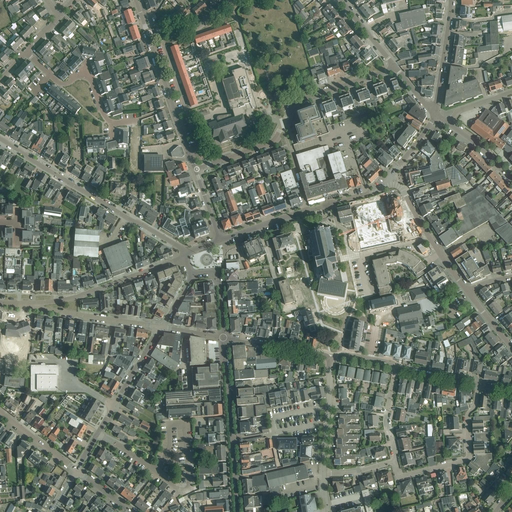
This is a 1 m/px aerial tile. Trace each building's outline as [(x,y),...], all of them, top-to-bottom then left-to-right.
[(24,9),(21,11),(23,13),(33,6),(34,8),(40,4),(37,0),(36,0),(24,9)] [(25,3),(22,6),(24,9),(36,0),(28,0),(29,1),(26,4),(25,3)] [(101,12),(102,11),(104,9),(93,0),(86,0),(86,1),(93,8),(94,7),(96,9),(97,8),(101,12)] [(155,3),(154,0),(144,0),(145,2),(148,10),(153,8),(152,4),(155,3)] [(202,2),(197,6),(202,12),(207,8),(206,7),(208,5),(205,2),(203,4),(202,2)] [(360,9),(364,14),(370,9),(368,7),(370,5),(368,3),(366,5),(365,5),(360,9)] [(326,17),(329,14),(335,10),(330,4),(325,9),(323,11),(326,17)] [(436,19),(437,19),(442,19),(443,13),(444,14),(444,8),(445,5),(435,4),(435,5),(435,9),(433,8),(433,13),(436,13),(436,19)] [(197,6),(196,7),(192,10),(197,16),(202,12),(197,6)] [(17,13),(13,7),(8,10),(13,16),(17,13)] [(183,8),(178,12),(183,17),(188,13),(192,10),(189,7),(185,10),(183,8)] [(40,15),(41,18),(47,13),(43,8),(39,11),(35,13),(37,16),(40,15)] [(370,9),(364,14),(368,19),(376,13),(372,8),(370,9)] [(463,16),(462,19),(472,19),(472,15),(471,15),(471,8),(461,8),(461,12),(460,12),(460,16),(463,16)] [(398,33),(423,25),(427,24),(425,14),(423,9),(416,10),(411,12),(399,14),(401,23),(395,24),(398,33)] [(121,15),(123,20),(133,17),(131,10),(124,13),(124,14),(121,15)] [(339,15),(335,10),(329,14),(332,18),(329,20),(330,22),(325,27),(326,29),(328,28),(332,25),(337,21),(335,18),(339,15)] [(299,14),(304,21),(309,17),(303,11),(299,14)] [(73,17),(77,21),(81,24),(85,20),(81,16),(78,12),(73,17)] [(175,14),(171,18),(174,21),(176,19),(178,22),(183,17),(178,12),(175,14)] [(498,21),(499,32),(511,30),(511,15),(498,17),(498,21)] [(123,20),(125,25),(127,24),(128,25),(130,24),(135,23),(133,17),(123,20)] [(303,22),(305,25),(312,19),(310,17),(303,22)] [(380,28),(377,31),(378,31),(382,36),(384,34),(385,35),(385,34),(388,32),(386,29),(389,27),(393,24),(394,23),(391,19),(390,21),(384,25),(380,28)] [(337,24),(342,30),(347,25),(343,20),(337,24)] [(70,21),(64,26),(72,33),(77,28),(73,25),(70,21)] [(456,21),(455,30),(462,30),(463,27),(464,27),(467,25),(467,22),(456,21)] [(487,46),(488,46),(491,45),(494,45),(497,45),(499,44),(499,32),(498,21),(490,22),(491,34),(486,35),(486,39),(487,46)] [(442,32),(443,27),(439,26),(440,22),(432,23),(427,24),(423,25),(424,27),(433,28),(433,31),(442,32)] [(26,28),(24,30),(30,35),(34,30),(27,23),(24,26),(26,28)] [(229,25),(223,28),(226,34),(232,32),(229,25)] [(342,30),(340,31),(344,36),(346,35),(352,31),(347,25),(342,30)] [(60,31),(63,35),(67,38),(72,33),(64,26),(60,31)] [(126,31),(126,32),(127,32),(128,36),(131,35),(138,33),(136,26),(126,30),(127,30),(126,31)] [(90,43),(92,41),(94,43),(93,45),(100,47),(100,46),(93,40),(81,28),(78,31),(90,43)] [(218,30),(220,36),(226,34),(223,28),(218,30)] [(20,35),(22,36),(25,40),(30,35),(24,30),(20,35)] [(218,30),(212,32),(214,38),(220,36),(218,30)] [(442,32),(433,31),(422,33),(423,36),(432,37),(432,39),(438,39),(438,36),(441,37),(441,36),(442,32)] [(212,32),(206,34),(208,40),(214,38),(212,32)] [(138,33),(131,35),(133,41),(140,39),(138,33)] [(206,34),(200,36),(203,44),(206,43),(205,41),(208,40),(206,34)] [(57,45),(60,48),(62,46),(64,48),(67,45),(69,47),(70,45),(63,38),(61,41),(57,37),(58,37),(56,35),(54,37),(54,38),(52,40),(57,45)] [(196,44),(199,43),(200,46),(203,45),(203,44),(200,36),(194,38),(196,44)] [(352,36),(349,39),(354,45),(360,41),(356,36),(353,38),(352,36)] [(454,47),(454,48),(464,49),(465,49),(466,43),(467,37),(460,36),(460,37),(456,36),(454,46),(462,48),(462,49),(454,47)] [(18,37),(13,41),(19,47),(23,42),(18,37)] [(66,41),(72,46),(74,48),(77,46),(69,38),(66,41)] [(391,47),(393,49),(392,49),(395,53),(402,48),(394,38),(388,44),(390,47),(391,47)] [(121,40),(115,43),(117,49),(123,46),(121,40)] [(9,46),(11,48),(14,51),(19,47),(13,41),(9,46)] [(47,41),(42,46),(51,54),(53,52),(49,48),(52,45),(50,44),(47,41)] [(354,45),(351,48),(353,50),(354,50),(356,48),(360,52),(365,48),(363,47),(364,46),(360,41),(354,45)] [(136,50),(138,55),(140,54),(145,52),(142,43),(137,45),(132,47),(131,44),(127,45),(127,46),(124,47),(122,47),(124,54),(136,50)] [(321,48),(319,48),(320,52),(321,53),(325,51),(326,55),(326,57),(328,56),(324,45),(320,47),(321,48)] [(39,48),(37,51),(41,55),(39,56),(39,57),(38,55),(38,56),(42,60),(44,57),(43,56),(46,54),(47,55),(49,57),(49,56),(51,54),(42,46),(39,48)] [(171,48),(173,54),(179,52),(177,46),(171,48)] [(76,47),(74,49),(80,55),(81,54),(88,55),(90,48),(83,47),(83,48),(76,47)] [(418,57),(419,60),(408,61),(408,65),(435,60),(435,59),(438,60),(440,48),(431,47),(431,49),(432,49),(431,55),(418,57)] [(7,48),(2,53),(8,58),(12,53),(8,50),(7,48)] [(95,59),(104,56),(103,53),(96,51),(96,50),(90,48),(88,55),(95,57),(95,59)] [(366,50),(365,48),(360,52),(356,56),(358,58),(362,54),(363,56),(361,57),(364,61),(366,59),(371,55),(367,50),(366,50)] [(74,49),(71,52),(76,57),(72,62),(77,66),(82,62),(79,59),(81,56),(80,55),(74,49)] [(397,55),(401,60),(415,56),(413,51),(399,54),(397,55)] [(342,65),(343,67),(345,72),(351,69),(350,69),(348,62),(344,54),(346,59),(342,60),(341,55),(340,55),(340,53),(336,54),(337,56),(339,61),(340,64),(342,63),(343,64),(342,65)] [(93,70),(100,68),(98,62),(105,60),(104,56),(95,59),(94,59),(95,63),(91,64),(93,70)] [(329,56),(325,57),(328,65),(329,69),(327,70),(327,72),(329,77),(335,75),(329,58),(329,56)] [(337,56),(329,58),(335,75),(341,73),(339,68),(339,66),(338,64),(340,64),(339,61),(337,56)] [(149,62),(147,57),(136,62),(135,59),(127,62),(128,65),(132,64),(136,63),(137,66),(141,65),(149,62)] [(350,60),(348,62),(350,69),(351,69),(350,67),(352,66),(353,66),(354,66),(355,68),(361,63),(357,58),(352,62),(350,60)] [(63,60),(60,63),(67,71),(70,68),(73,71),(77,66),(72,62),(68,66),(63,60)] [(23,65),(29,71),(33,67),(27,61),(26,62),(25,62),(23,65)] [(129,72),(130,76),(140,73),(139,71),(145,68),(150,67),(149,62),(141,65),(137,66),(138,69),(129,72)] [(177,66),(179,72),(185,69),(184,67),(187,65),(186,62),(177,66)] [(425,64),(424,69),(428,69),(429,68),(432,68),(432,70),(433,70),(433,71),(434,71),(436,72),(436,71),(438,62),(433,62),(428,62),(427,64),(425,64)] [(63,81),(68,76),(65,73),(67,71),(60,63),(57,67),(62,72),(58,76),(63,81)] [(23,65),(19,69),(25,76),(29,72),(29,71),(23,65)] [(317,73),(317,75),(319,80),(326,78),(325,73),(323,67),(320,68),(321,72),(317,73)] [(448,91),(446,106),(449,105),(448,104),(452,103),(453,104),(461,101),(461,100),(465,99),(465,100),(474,97),(473,96),(477,95),(478,96),(482,95),(479,85),(478,80),(462,85),(461,81),(462,81),(463,76),(467,77),(468,70),(453,67),(452,71),(451,70),(449,81),(451,81),(450,89),(449,91),(448,91)] [(101,73),(100,68),(93,70),(95,76),(99,75),(100,78),(110,75),(109,71),(101,73)] [(216,123),(216,122),(209,125),(210,128),(209,128),(213,138),(219,136),(221,143),(242,136),(240,128),(246,126),(242,117),(246,115),(246,116),(246,117),(247,118),(248,118),(249,118),(253,118),(253,111),(257,110),(244,68),(228,73),(229,76),(225,78),(225,80),(221,81),(230,110),(232,110),(233,114),(219,116),(218,116),(217,117),(217,118),(216,118),(216,119),(217,120),(219,123),(216,123)] [(25,76),(19,69),(15,74),(18,77),(16,79),(17,80),(21,84),(27,77),(25,76)] [(139,77),(140,81),(153,76),(152,71),(142,75),(140,75),(140,73),(130,76),(133,83),(137,82),(136,78),(139,77)] [(181,77),(183,83),(189,81),(188,78),(191,77),(190,74),(181,77)] [(99,89),(106,87),(104,81),(111,79),(110,75),(100,78),(101,82),(97,83),(99,89)] [(153,76),(140,81),(142,85),(155,81),(153,76)] [(16,88),(19,91),(21,89),(23,91),(25,88),(21,84),(17,80),(15,83),(10,78),(8,81),(7,80),(5,83),(6,83),(5,84),(10,89),(13,86),(16,88)] [(390,88),(392,94),(395,93),(394,91),(399,89),(399,90),(400,90),(400,89),(403,92),(405,90),(406,90),(400,84),(398,85),(397,81),(397,82),(396,78),(390,80),(392,87),(390,88)] [(500,79),(494,81),(497,90),(503,88),(501,83),(501,81),(500,81),(500,79)] [(429,89),(430,89),(434,89),(435,81),(422,81),(418,82),(418,86),(429,86),(429,89)] [(489,85),(489,87),(491,92),(497,90),(494,81),(495,83),(489,85)] [(379,84),(383,95),(388,93),(389,95),(392,94),(390,88),(387,89),(386,85),(385,86),(383,83),(379,84)] [(383,95),(379,84),(373,86),(375,93),(373,94),(375,100),(375,102),(377,101),(376,100),(378,99),(377,97),(383,95)] [(47,92),(51,95),(56,88),(52,85),(47,92)] [(9,94),(16,100),(13,103),(14,104),(20,98),(18,96),(9,89),(7,92),(2,87),(0,89),(0,94),(6,100),(8,98),(7,97),(9,94)] [(108,92),(106,87),(99,89),(101,95),(105,94),(106,97),(116,94),(115,90),(108,92)] [(148,92),(147,93),(148,96),(159,92),(157,87),(152,89),(148,90),(147,90),(148,92)] [(51,95),(55,99),(60,92),(56,88),(51,95)] [(367,92),(366,89),(362,90),(366,101),(367,104),(375,102),(375,100),(373,94),(370,95),(369,91),(368,91),(368,92),(367,92)] [(425,94),(424,97),(431,99),(433,98),(433,91),(434,89),(430,89),(430,90),(422,89),(421,94),(425,94)] [(366,101),(362,90),(356,92),(358,99),(356,99),(358,106),(359,108),(360,107),(359,105),(361,105),(360,103),(366,101)] [(55,99),(59,102),(64,95),(60,92),(55,99)] [(141,98),(143,103),(155,98),(160,96),(159,92),(148,96),(141,98)] [(105,108),(112,106),(110,100),(118,98),(116,94),(106,97),(108,101),(103,102),(105,108)] [(126,94),(118,97),(120,103),(128,101),(126,94)] [(345,96),(349,107),(354,105),(354,107),(358,106),(356,99),(353,100),(352,97),(351,97),(351,98),(350,98),(349,94),(345,96)] [(59,102),(57,104),(61,107),(63,105),(69,98),(64,95),(59,102)] [(349,107),(345,96),(339,98),(341,104),(339,105),(341,112),(344,111),(343,109),(349,107)] [(410,105),(403,107),(404,111),(410,109),(413,107),(416,104),(410,96),(405,99),(410,105)] [(63,105),(67,109),(73,101),(69,98),(63,105)] [(198,98),(189,101),(191,107),(197,105),(196,102),(199,101),(198,98)] [(154,100),(149,101),(148,102),(150,108),(155,106),(156,110),(159,109),(164,107),(162,100),(155,103),(154,100)] [(333,104),(332,100),(328,102),(332,113),(333,116),(341,113),(341,112),(339,105),(336,106),(335,103),(334,103),(334,104),(333,104)] [(67,109),(71,112),(77,105),(73,101),(67,109)] [(326,115),(332,113),(328,102),(322,104),(324,110),(321,111),(324,118),(327,117),(326,115)] [(491,111),(495,114),(499,117),(500,115),(506,113),(505,109),(503,104),(496,106),(497,109),(495,109),(494,108),(491,111)] [(77,105),(71,112),(75,115),(81,108),(77,105)] [(426,114),(418,105),(413,109),(409,114),(419,120),(423,123),(426,118),(425,117),(425,116),(426,114)] [(114,111),(112,106),(105,108),(107,114),(112,113),(113,116),(123,113),(121,109),(114,111)] [(295,126),(301,142),(329,133),(327,127),(324,118),(321,119),(317,107),(316,107),(316,106),(303,110),(305,116),(302,117),(304,123),(295,126)] [(477,120),(471,128),(494,145),(495,144),(502,149),(503,148),(505,149),(505,151),(509,154),(511,150),(511,129),(509,126),(487,109),(478,121),(477,120)] [(12,123),(15,126),(24,113),(21,111),(12,123)] [(155,115),(158,123),(168,119),(165,112),(155,115)] [(15,126),(18,128),(27,115),(24,113),(15,126)] [(407,117),(406,118),(410,121),(408,124),(411,125),(418,130),(422,124),(408,115),(407,117)] [(1,122),(0,123),(0,129),(6,134),(9,129),(6,127),(7,126),(4,124),(7,120),(4,118),(1,122)] [(159,124),(156,125),(155,125),(157,129),(164,127),(165,131),(171,128),(169,122),(159,125),(159,124)] [(406,126),(394,132),(395,135),(404,130),(406,127),(406,126)] [(398,144),(404,149),(409,143),(407,142),(409,139),(410,141),(411,140),(409,139),(411,137),(413,138),(417,132),(410,126),(397,142),(398,144)] [(14,132),(14,133),(11,137),(17,141),(20,135),(21,136),(25,130),(21,128),(17,133),(14,132)] [(118,140),(109,143),(109,149),(118,147),(118,144),(127,145),(128,132),(119,131),(118,140)] [(141,133),(132,132),(131,146),(140,146),(141,133)] [(172,132),(168,133),(161,135),(157,136),(158,140),(166,137),(167,140),(175,138),(172,132)] [(434,132),(430,139),(432,140),(430,142),(433,144),(436,149),(438,152),(442,146),(439,144),(438,143),(442,137),(438,135),(438,134),(437,134),(434,132)] [(24,145),(25,143),(24,142),(27,137),(27,135),(24,133),(19,142),(24,145)] [(44,138),(35,152),(39,154),(43,148),(42,147),(45,142),(46,142),(48,137),(50,138),(51,136),(46,133),(44,135),(45,135),(44,137),(44,138)] [(35,152),(44,138),(44,137),(42,140),(38,137),(35,143),(31,149),(35,152)] [(51,139),(48,143),(46,147),(48,149),(47,150),(43,156),(49,160),(53,154),(50,152),(52,148),(49,147),(53,140),(51,139)] [(429,141),(421,151),(427,155),(429,158),(430,159),(432,166),(434,165),(435,171),(436,172),(440,171),(444,170),(446,169),(442,160),(438,152),(436,149),(433,144),(430,142),(429,141)] [(362,165),(368,171),(376,163),(374,161),(372,159),(370,156),(369,153),(367,150),(364,145),(363,143),(358,145),(363,155),(357,161),(358,163),(362,164),(362,165)] [(461,143),(458,147),(457,149),(463,153),(465,151),(467,146),(461,143)] [(371,147),(373,149),(376,152),(381,156),(378,160),(383,164),(386,168),(390,164),(382,156),(384,154),(381,151),(380,152),(379,151),(373,144),(371,147)] [(178,146),(173,151),(175,157),(182,158),(185,155),(182,147),(178,146)] [(390,154),(389,155),(393,159),(394,158),(395,159),(401,153),(394,146),(388,153),(390,154)] [(308,202),(309,202),(313,201),(313,200),(339,193),(339,194),(340,194),(337,184),(335,177),(328,155),(327,156),(323,147),(296,155),(302,174),(300,174),(308,202)] [(284,148),(278,151),(282,162),(285,160),(284,158),(287,157),(286,155),(286,154),(284,148)] [(381,148),(379,151),(380,152),(381,151),(384,154),(382,156),(390,164),(394,160),(393,159),(389,155),(381,148)] [(0,167),(3,162),(8,153),(4,151),(2,155),(2,154),(0,157),(0,167)] [(278,151),(272,153),(273,157),(274,159),(275,162),(278,160),(279,163),(279,162),(282,162),(278,151)] [(474,159),(478,155),(474,151),(469,155),(470,155),(467,157),(470,160),(472,158),(474,159)] [(341,152),(329,156),(335,177),(337,184),(340,194),(341,194),(342,194),(342,193),(342,192),(344,191),(345,191),(348,190),(352,189),(355,188),(350,173),(347,174),(341,152)] [(3,162),(0,167),(4,170),(0,176),(3,179),(5,176),(9,170),(6,168),(10,160),(13,156),(8,153),(3,162)] [(65,154),(61,161),(58,165),(65,169),(68,165),(66,164),(70,157),(65,154)] [(271,160),(269,154),(263,156),(265,162),(266,165),(267,167),(270,175),(273,174),(268,161),(271,160)] [(163,155),(144,156),(144,172),(163,172),(163,155)] [(476,166),(478,164),(483,160),(478,155),(474,159),(476,162),(475,164),(476,166)] [(20,168),(23,162),(17,158),(11,168),(14,170),(16,166),(20,168)] [(248,161),(252,172),(253,175),(256,174),(254,169),(253,166),(256,165),(254,159),(248,161)] [(478,164),(482,168),(487,164),(483,160),(478,164)] [(167,169),(168,171),(168,172),(172,171),(176,169),(173,161),(169,163),(165,164),(167,169)] [(249,173),(252,172),(248,161),(242,163),(244,169),(247,168),(249,173)] [(187,171),(185,163),(178,166),(179,169),(175,171),(177,176),(178,175),(181,174),(180,173),(187,171)] [(367,179),(371,183),(378,176),(383,171),(379,167),(380,166),(376,163),(368,171),(364,175),(367,178),(367,179)] [(27,164),(24,169),(22,172),(26,175),(27,173),(31,176),(35,169),(27,164)] [(239,164),(233,166),(236,172),(241,170),(239,164)] [(482,168),(487,173),(491,169),(487,164),(482,168)] [(76,165),(74,169),(71,173),(78,177),(81,172),(78,171),(79,170),(80,170),(81,168),(76,165)] [(98,167),(97,169),(95,173),(97,174),(91,185),(97,188),(100,184),(101,181),(98,179),(100,176),(97,174),(101,168),(106,171),(107,168),(101,165),(101,166),(99,165),(98,167)] [(419,168),(405,172),(407,178),(409,187),(425,183),(426,184),(441,180),(445,179),(446,179),(448,178),(446,169),(444,170),(440,171),(436,172),(435,171),(434,165),(432,166),(430,166),(430,169),(423,171),(419,172),(419,168)] [(87,166),(84,170),(86,171),(82,179),(88,183),(90,178),(91,177),(88,175),(92,169),(87,166)] [(237,175),(233,166),(227,168),(228,171),(227,171),(227,170),(223,171),(225,176),(229,174),(231,177),(237,175)] [(447,169),(446,169),(448,178),(449,180),(451,180),(453,187),(468,182),(454,166),(453,167),(451,167),(451,166),(447,168),(447,169)] [(288,196),(289,200),(290,200),(292,206),(300,203),(297,194),(299,193),(291,168),(280,172),(286,190),(288,196)] [(351,171),(355,183),(356,187),(358,187),(358,188),(362,186),(359,177),(357,177),(355,170),(351,171)] [(492,183),(494,181),(498,176),(494,172),(489,176),(490,176),(487,178),(492,183)] [(165,178),(165,188),(168,187),(186,183),(191,182),(188,173),(178,176),(178,175),(177,176),(173,177),(169,178),(165,178)] [(46,182),(48,177),(42,174),(38,180),(36,179),(34,182),(32,188),(36,191),(38,186),(39,187),(41,183),(44,184),(46,182)] [(494,181),(498,185),(503,181),(498,176),(494,181)] [(212,180),(215,186),(221,184),(218,178),(212,180)] [(24,187),(27,189),(32,182),(28,179),(24,187)] [(46,197),(48,198),(57,183),(51,179),(49,184),(51,186),(49,189),(50,189),(46,197)] [(441,181),(435,183),(437,187),(438,191),(446,189),(451,188),(449,180),(446,181),(445,179),(441,180),(441,181)] [(495,188),(500,192),(507,186),(503,181),(498,185),(495,188)] [(221,184),(215,186),(217,192),(218,194),(225,192),(227,191),(226,188),(223,189),(222,187),(227,185),(225,182),(223,183),(221,184)] [(57,183),(48,198),(50,199),(52,194),(53,195),(57,189),(59,191),(62,186),(57,183)] [(112,183),(111,188),(111,193),(125,195),(126,190),(126,187),(124,187),(124,184),(112,183)] [(179,190),(179,193),(193,188),(191,183),(187,185),(184,186),(184,188),(179,190)] [(278,203),(281,210),(287,208),(285,202),(286,202),(289,200),(288,196),(284,197),(285,199),(284,199),(283,197),(281,197),(276,183),(272,184),(277,199),(278,202),(278,203)] [(262,185),(259,186),(256,187),(260,197),(266,195),(262,185)] [(476,189),(480,194),(483,191),(485,190),(482,187),(480,185),(476,189)] [(235,193),(244,190),(242,186),(241,186),(231,190),(233,195),(235,194),(235,193)] [(254,206),(260,204),(260,203),(255,190),(253,186),(252,186),(252,187),(250,188),(250,190),(249,191),(254,206)] [(500,192),(503,190),(507,195),(511,190),(507,186),(500,192)] [(420,190),(413,193),(415,199),(424,195),(423,192),(428,190),(426,187),(425,187),(419,189),(420,190)] [(185,196),(185,198),(189,197),(191,196),(192,196),(191,195),(195,194),(193,188),(179,193),(180,193),(181,196),(184,195),(184,197),(185,196)] [(424,195),(415,199),(419,207),(419,208),(421,207),(430,203),(430,204),(440,200),(436,201),(435,198),(440,197),(439,196),(447,194),(446,189),(438,191),(431,193),(427,195),(424,195)] [(76,205),(77,203),(81,197),(70,191),(68,195),(66,198),(76,205)] [(225,192),(218,194),(219,197),(222,196),(223,199),(226,198),(228,203),(233,218),(232,218),(233,222),(235,227),(243,224),(241,219),(240,216),(238,210),(232,192),(225,194),(225,192)] [(269,196),(275,212),(281,210),(278,203),(278,202),(277,199),(274,200),(272,193),(269,194),(269,196)] [(130,198),(129,198),(125,205),(131,209),(137,198),(134,197),(132,195),(130,198)] [(267,206),(270,214),(275,212),(269,196),(267,197),(270,206),(267,206)] [(389,203),(386,204),(387,208),(389,207),(391,215),(392,218),(395,220),(395,221),(396,222),(397,223),(398,223),(400,223),(401,222),(402,221),(402,220),(402,218),(403,216),(403,212),(403,211),(403,209),(402,209),(401,205),(398,203),(400,203),(399,201),(400,199),(400,197),(398,196),(396,196),(396,197),(395,196),(394,196),(393,196),(392,196),(392,197),(391,197),(391,198),(390,198),(388,198),(387,200),(388,202),(389,203)] [(192,197),(190,198),(191,201),(190,202),(193,210),(200,207),(197,199),(193,201),(192,197)] [(444,225),(438,215),(429,222),(430,222),(429,222),(430,221),(432,224),(431,225),(435,231),(437,231),(438,233),(438,234),(437,233),(440,238),(441,237),(443,239),(442,240),(441,239),(441,240),(444,244),(445,243),(447,246),(446,246),(445,246),(448,250),(449,249),(451,252),(450,252),(450,253),(457,248),(454,243),(458,240),(458,241),(462,238),(461,237),(464,235),(464,236),(464,237),(468,234),(467,233),(470,231),(470,232),(470,233),(474,230),(473,229),(476,227),(476,228),(480,225),(479,224),(482,222),(483,223),(482,224),(483,223),(481,220),(483,219),(485,221),(488,224),(489,223),(491,225),(490,226),(490,225),(489,226),(493,229),(494,228),(496,231),(495,231),(494,231),(498,235),(499,234),(501,236),(500,237),(500,236),(500,237),(508,229),(486,206),(480,198),(461,211),(463,212),(462,213),(463,213),(461,215),(460,214),(456,217),(457,217),(457,218),(455,220),(454,218),(450,221),(450,222),(451,221),(451,222),(449,224),(448,223),(444,225)] [(12,215),(12,199),(8,199),(8,205),(2,205),(2,213),(5,213),(5,215),(8,215),(8,216),(12,216),(12,215)] [(355,210),(352,210),(354,221),(357,235),(360,246),(361,249),(362,249),(373,246),(376,246),(382,244),(385,244),(391,242),(394,242),(400,240),(399,235),(402,235),(400,228),(398,229),(392,230),(385,199),(382,200),(377,201),(374,201),(365,203),(362,204),(357,205),(354,205),(355,208),(355,210)] [(421,207),(419,208),(423,217),(428,215),(428,214),(431,213),(430,212),(434,210),(433,208),(438,205),(438,204),(441,203),(445,201),(445,200),(440,200),(430,204),(430,203),(421,207)] [(496,208),(499,212),(501,214),(503,212),(501,210),(508,203),(505,200),(496,208)] [(152,207),(142,201),(140,205),(143,207),(140,212),(146,216),(145,218),(153,223),(159,214),(151,209),(152,207)] [(260,204),(264,216),(270,214),(267,206),(265,208),(262,202),(260,203),(260,204)] [(239,203),(236,204),(238,208),(241,217),(245,216),(247,222),(254,220),(251,210),(250,209),(249,206),(245,207),(244,209),(243,209),(242,206),(240,207),(239,203)] [(339,219),(340,218),(341,223),(353,221),(352,216),(350,206),(337,209),(338,213),(337,213),(337,214),(338,214),(339,219)] [(251,210),(254,220),(261,217),(259,211),(258,207),(255,208),(255,209),(251,210)] [(32,215),(32,208),(24,208),(24,212),(22,212),(22,215),(22,218),(22,219),(40,218),(40,215),(32,215)] [(43,215),(61,218),(62,211),(45,208),(43,215)] [(81,208),(80,212),(79,220),(83,221),(83,218),(86,218),(87,214),(88,214),(89,209),(81,208)] [(97,213),(96,215),(99,217),(97,220),(100,221),(100,224),(103,225),(104,222),(105,220),(106,218),(103,216),(105,212),(103,211),(103,210),(100,208),(100,209),(99,209),(97,213)] [(168,218),(162,228),(173,235),(174,234),(176,235),(178,235),(179,237),(184,235),(184,237),(190,235),(190,234),(193,233),(190,225),(189,221),(190,218),(190,217),(190,211),(185,210),(184,218),(186,226),(181,227),(181,225),(175,227),(170,224),(172,221),(168,218)] [(205,222),(204,223),(201,211),(191,214),(190,217),(190,218),(194,217),(196,223),(190,225),(195,239),(208,234),(205,222)] [(228,229),(231,228),(231,226),(228,217),(229,216),(228,213),(223,215),(225,221),(222,222),(224,228),(225,231),(228,229)] [(106,223),(107,223),(110,225),(111,223),(113,225),(117,219),(108,214),(106,218),(105,220),(107,221),(106,223)] [(42,222),(41,218),(25,219),(24,219),(24,223),(25,223),(25,225),(27,225),(27,229),(35,229),(35,222),(42,222)] [(310,232),(310,233),(310,234),(311,234),(311,238),(311,239),(312,239),(311,239),(312,239),(312,243),(313,243),(312,243),(312,244),(313,244),(312,245),(313,245),(314,248),(313,248),(313,249),(314,248),(314,249),(313,249),(313,250),(314,250),(315,254),(314,254),(315,254),(314,254),(314,255),(315,255),(316,259),(316,260),(315,260),(315,261),(316,261),(317,263),(316,263),(317,266),(318,267),(317,267),(318,267),(318,268),(317,268),(317,269),(316,269),(320,287),(320,288),(320,289),(320,290),(320,291),(319,291),(320,291),(319,293),(320,293),(319,294),(320,294),(320,293),(321,293),(321,294),(321,293),(323,294),(325,294),(325,295),(325,294),(326,294),(326,295),(327,295),(327,294),(328,295),(330,295),(330,296),(330,295),(332,295),(331,296),(332,296),(332,295),(333,296),(335,296),(337,296),(337,297),(337,296),(338,296),(338,297),(339,297),(340,297),(342,297),(342,298),(342,297),(344,297),(343,298),(344,298),(344,297),(344,296),(345,296),(345,295),(344,295),(345,294),(345,292),(345,290),(346,291),(346,290),(345,290),(345,289),(346,289),(345,289),(346,287),(346,285),(347,285),(346,285),(346,284),(346,285),(344,285),(344,284),(344,285),(343,284),(342,284),(342,283),(340,270),(339,270),(339,269),(338,265),(339,264),(339,263),(338,264),(337,262),(340,262),(340,261),(340,260),(339,260),(339,258),(340,258),(339,258),(339,257),(336,257),(337,257),(337,256),(337,255),(336,255),(336,254),(337,253),(337,251),(335,252),(335,251),(335,250),(334,249),(335,249),(335,248),(334,249),(334,246),(334,245),(334,244),(333,244),(333,243),(334,243),(333,243),(333,241),(332,240),(333,240),(333,239),(332,239),(332,238),(332,236),(332,235),(331,234),(332,234),(335,234),(336,231),(336,230),(335,229),(333,227),(330,228),(328,229),(328,226),(311,229),(312,232),(310,233),(310,232)] [(11,229),(8,229),(5,229),(5,231),(1,231),(1,238),(5,238),(8,238),(8,246),(12,246),(12,229),(11,229)] [(99,231),(75,229),(73,257),(88,258),(88,257),(98,258),(99,231)] [(33,243),(33,236),(40,236),(40,232),(23,232),(23,233),(22,233),(22,237),(23,237),(23,239),(25,239),(25,243),(33,243)] [(273,240),(280,264),(285,263),(281,250),(286,248),(288,252),(297,250),(293,239),(292,234),(273,240)] [(145,241),(145,247),(148,247),(148,249),(151,251),(156,243),(150,238),(148,241),(145,241)] [(55,248),(55,255),(63,256),(64,240),(56,239),(56,243),(58,243),(58,248),(55,248)] [(252,240),(251,241),(260,262),(262,262),(267,260),(265,255),(266,255),(263,248),(261,244),(261,243),(261,241),(260,241),(259,239),(253,241),(252,240)] [(246,261),(248,262),(250,267),(260,262),(251,241),(249,241),(250,243),(244,245),(245,247),(244,248),(245,250),(246,250),(248,254),(244,255),(241,247),(240,247),(246,261)] [(111,273),(113,277),(125,273),(123,269),(133,265),(126,246),(124,242),(103,250),(111,273)] [(138,254),(139,256),(143,267),(149,265),(146,256),(143,258),(141,253),(142,253),(141,244),(137,245),(138,254)] [(156,248),(160,260),(173,255),(170,250),(164,252),(162,246),(156,248)] [(374,269),(375,272),(374,273),(376,276),(376,275),(377,279),(376,279),(377,282),(378,282),(378,286),(377,286),(379,289),(380,293),(379,293),(380,296),(381,296),(391,294),(390,291),(392,291),(386,265),(397,264),(397,263),(403,264),(408,267),(412,271),(416,275),(417,276),(418,276),(419,277),(421,275),(421,276),(424,273),(423,271),(426,269),(426,268),(424,265),(424,266),(421,262),(419,259),(418,260),(414,257),(415,257),(412,255),(412,256),(407,253),(408,253),(405,251),(404,252),(400,251),(399,251),(389,254),(389,252),(377,255),(378,260),(373,262),(374,266),(373,266),(374,269)] [(468,252),(455,261),(455,262),(457,264),(460,268),(461,271),(464,275),(466,277),(468,281),(469,281),(471,284),(481,280),(482,280),(486,278),(485,278),(485,277),(487,276),(490,275),(491,275),(487,265),(487,266),(483,268),(480,270),(468,253),(468,252)] [(55,274),(55,280),(60,280),(60,274),(56,274),(57,260),(62,260),(63,256),(55,255),(53,274),(55,274)] [(136,269),(136,270),(143,267),(139,256),(136,257),(133,258),(134,261),(136,269)] [(227,264),(227,271),(240,270),(239,265),(239,260),(227,261),(227,264)] [(104,266),(103,261),(101,261),(101,263),(105,276),(107,281),(112,279),(110,274),(109,270),(107,271),(105,265),(104,266)] [(492,268),(493,273),(502,272),(501,267),(500,263),(496,264),(496,267),(495,267),(495,263),(491,263),(492,268)] [(174,298),(183,283),(181,277),(182,276),(181,272),(179,273),(177,267),(176,266),(157,273),(160,285),(159,292),(165,295),(166,293),(174,298)] [(439,267),(435,269),(425,276),(433,288),(434,288),(438,294),(448,287),(452,284),(449,280),(447,276),(446,277),(439,267)] [(227,281),(232,281),(239,281),(239,277),(238,277),(238,271),(240,271),(240,270),(227,271),(227,278),(226,278),(227,280),(227,281)] [(37,280),(36,286),(36,291),(45,292),(45,282),(45,277),(41,277),(39,280),(38,280),(38,271),(34,271),(34,277),(34,279),(37,280)] [(80,276),(84,288),(93,285),(91,277),(88,278),(87,274),(80,276)] [(96,279),(97,284),(106,281),(104,276),(104,274),(95,277),(96,279)] [(22,275),(14,275),(14,281),(8,280),(7,290),(15,291),(16,284),(18,284),(18,285),(22,285),(22,279),(22,275)] [(152,276),(152,275),(150,276),(150,277),(147,278),(146,277),(145,277),(145,278),(144,279),(148,292),(152,290),(157,289),(157,288),(157,287),(156,284),(153,275),(152,276)] [(34,284),(34,279),(34,277),(27,276),(27,282),(23,282),(23,291),(30,291),(31,284),(34,284)] [(137,292),(140,291),(141,290),(140,287),(143,286),(141,279),(133,282),(135,287),(137,292)] [(279,283),(281,291),(280,292),(281,294),(282,294),(285,305),(295,302),(288,280),(279,283)] [(58,282),(58,292),(73,292),(73,289),(72,284),(66,284),(66,282),(59,282),(59,281),(58,281),(58,282)] [(228,284),(228,292),(235,291),(235,292),(238,292),(238,291),(239,291),(241,291),(259,290),(258,282),(241,283),(241,284),(239,284),(239,283),(233,284),(228,284)] [(128,296),(129,301),(131,301),(130,297),(134,296),(132,288),(130,283),(125,285),(128,292),(128,296)] [(186,297),(191,297),(194,297),(209,295),(214,295),(214,293),(213,284),(204,285),(204,292),(194,293),(194,290),(191,288),(186,297)] [(503,293),(504,296),(510,295),(509,289),(508,284),(501,286),(502,291),(503,293)] [(126,300),(129,301),(128,296),(128,292),(125,285),(121,286),(124,293),(126,300)] [(478,293),(482,297),(488,291),(487,290),(490,288),(489,286),(486,288),(485,287),(478,293)] [(427,287),(411,290),(413,300),(429,297),(427,287)] [(235,291),(228,292),(227,293),(228,296),(229,298),(229,299),(230,299),(230,301),(241,301),(241,299),(242,298),(242,295),(238,295),(238,292),(235,292),(235,291)] [(488,291),(482,297),(486,302),(493,297),(488,291)] [(163,304),(169,307),(172,300),(167,297),(164,296),(165,295),(159,292),(159,296),(165,300),(163,304)] [(108,293),(100,293),(100,299),(101,307),(101,311),(110,311),(109,301),(113,300),(113,293),(109,294),(108,293)] [(205,296),(206,304),(215,304),(214,295),(209,296),(205,296)] [(395,297),(369,303),(371,309),(373,309),(374,312),(395,307),(395,304),(397,303),(395,297)] [(100,299),(82,300),(82,309),(101,307),(100,299)] [(495,302),(493,303),(490,306),(497,315),(501,312),(503,311),(495,302)] [(193,317),(191,327),(195,328),(208,330),(216,330),(215,304),(206,304),(195,304),(195,303),(182,303),(178,310),(178,312),(186,313),(192,314),(192,317),(193,317)] [(155,315),(161,319),(165,313),(161,311),(164,307),(159,305),(157,304),(152,311),(153,312),(152,314),(155,316),(155,315)] [(423,319),(420,305),(397,309),(400,323),(402,333),(409,335),(409,334),(411,334),(412,335),(415,334),(415,335),(416,335),(417,337),(422,339),(419,325),(424,324),(425,328),(427,327),(427,328),(430,327),(435,326),(433,317),(423,319)] [(253,306),(231,307),(232,314),(239,314),(238,311),(249,310),(249,312),(254,312),(253,306)] [(304,321),(313,318),(311,311),(308,312),(307,309),(294,312),(295,317),(302,315),(304,321)] [(185,317),(186,318),(186,313),(178,312),(178,313),(176,313),(174,317),(172,324),(181,326),(182,319),(185,320),(185,317)] [(267,319),(267,325),(272,326),(272,325),(273,320),(271,320),(271,312),(262,313),(263,319),(267,319)] [(505,317),(501,321),(507,328),(511,324),(511,317),(509,314),(508,315),(505,317)] [(463,331),(464,331),(473,328),(480,323),(479,322),(483,319),(479,315),(475,319),(477,321),(471,325),(472,326),(470,328),(469,326),(463,331)] [(35,316),(34,321),(34,323),(35,323),(34,328),(41,329),(42,324),(43,324),(43,322),(44,317),(35,316)] [(456,325),(460,331),(464,329),(463,328),(465,327),(464,324),(470,320),(468,317),(462,321),(456,325)] [(232,320),(231,320),(231,322),(232,334),(241,333),(240,328),(242,328),(243,325),(244,325),(245,318),(232,320)] [(313,318),(304,321),(306,327),(309,326),(311,332),(317,331),(315,325),(313,318)] [(45,328),(45,330),(54,332),(55,328),(55,323),(53,323),(53,320),(46,319),(45,324),(45,328)] [(465,333),(467,331),(470,335),(473,333),(472,331),(474,329),(476,331),(486,324),(483,319),(479,322),(480,323),(473,328),(464,331),(465,333)] [(246,335),(252,336),(252,334),(256,335),(258,324),(258,323),(259,321),(258,321),(255,320),(253,328),(246,327),(245,333),(246,335)] [(66,321),(65,326),(65,330),(69,330),(67,339),(73,340),(75,334),(71,333),(72,331),(73,322),(66,321)] [(289,338),(290,339),(293,323),(293,322),(290,321),(287,335),(280,333),(278,341),(288,343),(289,338)] [(354,321),(349,350),(362,352),(363,347),(358,346),(362,328),(366,329),(367,324),(354,321)] [(7,324),(7,329),(6,336),(20,338),(21,334),(30,331),(27,322),(18,325),(18,323),(15,323),(15,325),(14,325),(8,324),(7,324)] [(73,346),(75,347),(76,343),(77,343),(79,335),(80,335),(79,341),(84,342),(85,342),(85,336),(86,328),(87,323),(79,322),(77,335),(76,334),(74,339),(74,340),(75,341),(74,343),(74,342),(73,346)] [(290,343),(297,345),(298,337),(299,333),(300,327),(293,323),(290,339),(290,343)] [(263,338),(269,339),(270,331),(267,331),(268,327),(272,327),(272,326),(267,325),(265,324),(264,327),(263,338)] [(96,325),(96,326),(95,335),(94,337),(94,342),(96,342),(96,339),(102,339),(102,338),(107,339),(107,336),(108,336),(109,327),(96,325)] [(484,334),(490,330),(486,325),(482,328),(475,334),(477,337),(483,333),(484,334)] [(129,348),(134,348),(134,346),(135,342),(136,338),(133,337),(134,329),(128,328),(128,331),(125,331),(124,339),(123,344),(124,344),(123,349),(129,349),(129,348)] [(118,338),(124,339),(125,331),(115,329),(114,337),(113,346),(117,346),(118,338)] [(398,332),(387,329),(386,334),(390,335),(390,334),(394,335),(393,338),(397,338),(398,332)] [(160,341),(156,348),(171,358),(174,342),(175,335),(164,333),(163,341),(160,341)] [(486,337),(489,342),(495,337),(492,333),(486,337)] [(180,336),(175,335),(174,342),(171,358),(179,364),(181,352),(177,351),(178,342),(179,343),(180,336)] [(189,342),(190,349),(205,348),(204,340),(204,339),(190,337),(189,339),(189,342)] [(316,348),(317,343),(317,341),(315,340),(315,338),(310,337),(309,343),(311,343),(310,347),(316,348)] [(467,346),(470,344),(473,349),(476,347),(476,346),(477,346),(475,342),(473,339),(472,339),(471,337),(465,340),(467,346)] [(495,337),(489,342),(493,347),(495,345),(499,342),(495,337)] [(460,349),(467,346),(465,340),(458,343),(460,349)] [(391,349),(394,350),(395,345),(396,345),(396,342),(392,342),(392,345),(384,343),(383,348),(385,348),(383,355),(386,355),(385,356),(390,357),(391,349)] [(401,351),(404,351),(405,347),(406,344),(402,343),(401,346),(396,345),(395,345),(394,350),(393,357),(395,357),(395,358),(400,359),(401,351)] [(411,353),(414,353),(416,344),(412,343),(411,348),(405,347),(404,351),(403,359),(405,359),(405,360),(409,361),(411,353)] [(134,357),(134,358),(136,359),(141,350),(139,349),(141,346),(138,344),(136,348),(134,346),(134,348),(132,357),(134,357)] [(494,352),(497,355),(505,349),(501,345),(497,348),(495,349),(496,351),(494,352)] [(244,346),(233,347),(234,360),(256,358),(256,360),(261,360),(260,356),(256,356),(255,348),(244,346)] [(158,362),(162,364),(173,372),(179,364),(171,358),(156,348),(150,356),(158,362)] [(190,349),(190,358),(205,357),(205,348),(190,349)] [(500,359),(503,357),(503,358),(504,357),(507,361),(511,356),(511,355),(506,348),(505,349),(497,355),(500,359)] [(260,356),(261,360),(272,359),(271,352),(267,351),(265,351),(265,350),(260,349),(261,356),(260,356)] [(417,351),(416,356),(415,361),(423,362),(422,364),(427,365),(427,361),(430,362),(432,351),(429,351),(428,353),(417,351)] [(447,362),(445,372),(451,373),(453,361),(450,360),(450,359),(449,355),(448,355),(447,353),(446,353),(447,359),(447,362)] [(115,375),(122,379),(134,358),(122,355),(117,355),(113,363),(120,367),(115,375)] [(93,364),(96,364),(104,365),(105,356),(94,356),(93,364)] [(284,370),(284,368),(286,368),(286,366),(287,360),(286,359),(286,357),(280,356),(279,364),(282,365),(281,369),(284,370)] [(432,370),(438,371),(440,356),(437,356),(436,362),(433,362),(432,370)] [(205,357),(190,358),(191,363),(189,363),(189,366),(206,365),(205,357)] [(146,364),(153,368),(155,364),(154,363),(155,361),(149,358),(146,364)] [(234,360),(235,371),(245,370),(244,367),(257,366),(257,370),(277,368),(276,358),(272,359),(261,360),(256,360),(256,358),(234,360)] [(302,372),(301,377),(301,380),(304,380),(304,379),(304,373),(305,371),(303,371),(305,360),(298,359),(296,371),(302,372)] [(307,361),(306,366),(306,368),(307,368),(307,372),(310,372),(311,369),(316,370),(318,363),(307,361)] [(455,374),(461,375),(462,371),(468,372),(469,363),(458,361),(455,374)] [(474,363),(473,368),(472,373),(481,375),(483,363),(478,362),(478,363),(474,363)] [(154,371),(155,369),(153,368),(146,364),(143,370),(148,373),(147,375),(153,379),(154,376),(154,375),(151,373),(152,371),(153,371),(154,371)] [(31,365),(31,392),(37,392),(37,391),(57,390),(57,376),(59,376),(59,365),(31,365)] [(193,390),(193,391),(220,389),(219,368),(218,368),(218,366),(217,366),(210,366),(210,367),(192,368),(193,390)] [(484,379),(491,380),(492,371),(487,370),(488,367),(484,367),(484,369),(483,369),(483,370),(482,375),(485,375),(484,379)] [(491,380),(497,382),(498,378),(500,378),(501,374),(502,368),(499,367),(498,372),(492,371),(491,380)] [(345,378),(354,379),(355,375),(356,370),(350,368),(349,374),(346,373),(347,368),(346,368),(345,378)] [(235,372),(236,381),(241,380),(268,377),(267,370),(254,371),(254,370),(240,371),(235,372)] [(354,379),(363,381),(365,371),(359,370),(358,376),(355,375),(354,379)] [(363,381),(372,383),(372,379),(369,378),(371,372),(365,371),(363,381)] [(112,379),(120,384),(122,379),(115,375),(114,374),(106,372),(104,376),(112,379)] [(286,378),(285,383),(292,382),(294,372),(289,372),(288,378),(286,378)] [(503,383),(510,384),(511,374),(511,372),(509,372),(508,376),(504,376),(503,383)] [(159,376),(162,378),(160,382),(161,383),(169,377),(161,373),(159,376)] [(372,383),(381,384),(383,375),(382,375),(381,380),(378,380),(380,374),(373,373),(372,379),(372,383)] [(140,374),(137,380),(149,386),(152,388),(153,385),(148,381),(145,380),(146,379),(144,378),(146,377),(145,376),(140,374)] [(4,386),(23,389),(25,379),(5,376),(4,386)] [(110,388),(115,391),(120,384),(112,379),(108,386),(110,388)] [(316,383),(316,387),(319,399),(323,398),(325,397),(323,387),(320,388),(319,382),(321,382),(320,379),(314,380),(315,383),(316,383)] [(405,395),(408,380),(401,379),(398,393),(405,395)] [(137,388),(138,389),(140,390),(142,386),(146,389),(147,388),(148,389),(149,386),(137,380),(133,386),(137,388)] [(411,389),(414,389),(415,382),(409,380),(408,385),(405,398),(409,399),(410,398),(411,389)] [(236,382),(236,388),(245,388),(245,390),(253,389),(252,381),(236,382)] [(300,390),(301,389),(299,382),(296,383),(297,392),(299,398),(302,398),(302,402),(305,401),(305,402),(309,401),(308,396),(307,389),(306,389),(301,390),(300,390)] [(418,395),(421,396),(423,388),(424,383),(418,382),(417,387),(416,393),(418,394),(418,395)] [(109,393),(112,396),(113,394),(114,394),(115,391),(110,388),(108,386),(103,384),(101,387),(110,392),(109,393)] [(422,396),(419,410),(422,411),(424,399),(429,400),(432,385),(427,384),(424,396),(422,396)] [(433,393),(437,394),(437,403),(442,403),(441,394),(439,394),(441,387),(434,385),(433,393)] [(237,400),(238,405),(254,403),(258,402),(262,401),(264,400),(270,399),(269,394),(267,386),(254,389),(255,389),(237,391),(237,398),(239,398),(239,400),(237,400)] [(310,388),(307,389),(308,396),(311,396),(312,400),(314,399),(315,400),(319,399),(316,387),(310,388)] [(456,389),(443,387),(442,394),(445,395),(455,396),(456,389)] [(132,388),(130,392),(142,400),(144,396),(136,391),(132,388)] [(193,391),(165,393),(166,405),(213,403),(212,402),(221,401),(220,389),(193,391)] [(287,390),(289,404),(293,403),(293,404),(295,403),(295,404),(300,403),(299,398),(297,392),(293,393),(292,389),(287,390)] [(342,403),(350,403),(349,399),(347,399),(347,393),(345,393),(345,390),(346,390),(346,389),(339,390),(340,400),(343,399),(343,403),(342,403)] [(461,389),(460,396),(460,409),(468,407),(467,403),(464,404),(464,396),(472,397),(473,392),(461,389)] [(281,392),(283,403),(286,403),(287,405),(289,405),(289,404),(287,390),(281,392)] [(127,396),(134,400),(138,403),(138,402),(140,403),(142,400),(130,392),(127,396)] [(275,393),(277,404),(280,404),(281,406),(283,406),(283,403),(281,392),(275,393)] [(270,399),(271,405),(275,405),(275,408),(278,407),(277,404),(275,393),(269,394),(270,399)] [(21,401),(27,404),(30,398),(24,395),(21,401)] [(483,411),(489,412),(491,399),(490,399),(490,401),(487,400),(487,398),(486,397),(486,396),(483,396),(483,397),(481,397),(480,408),(484,409),(483,411)] [(375,407),(382,409),(384,399),(374,397),(373,406),(375,406),(375,407)] [(9,398),(7,400),(4,404),(13,411),(18,405),(9,398)] [(92,398),(89,402),(98,407),(99,407),(101,404),(100,404),(101,403),(92,398)] [(241,418),(241,420),(267,415),(267,416),(268,416),(266,408),(269,408),(269,409),(272,408),(271,405),(270,399),(264,400),(262,401),(258,402),(254,403),(238,405),(238,406),(240,406),(240,408),(238,408),(239,418),(241,418)] [(413,399),(411,409),(414,410),(414,408),(419,409),(420,404),(415,403),(416,400),(413,399)] [(36,401),(33,400),(25,412),(28,413),(36,401)] [(138,410),(141,412),(143,413),(144,410),(142,409),(140,408),(136,406),(136,405),(129,401),(126,407),(133,411),(135,408),(138,410)] [(500,419),(504,419),(504,415),(504,408),(501,408),(502,402),(494,401),(493,409),(491,408),(490,412),(490,418),(493,418),(494,410),(501,411),(500,419)] [(89,402),(87,406),(96,411),(98,407),(89,402)] [(166,405),(165,406),(166,409),(166,413),(168,413),(168,419),(222,415),(221,405),(213,406),(213,403),(166,405)] [(344,412),(351,413),(351,406),(355,407),(355,403),(350,403),(342,403),(342,408),(343,408),(344,408),(344,412)] [(87,406),(85,410),(94,415),(96,412),(96,411),(87,406)] [(85,410),(82,414),(91,419),(94,415),(85,410)] [(396,421),(400,422),(404,422),(406,411),(402,411),(397,410),(396,421)] [(30,412),(27,416),(24,420),(29,424),(37,414),(32,411),(30,413),(30,412)] [(66,414),(69,416),(69,417),(71,419),(76,421),(78,418),(67,411),(66,414)] [(372,416),(371,412),(365,411),(365,421),(369,421),(369,427),(373,427),(378,427),(378,423),(379,423),(379,416),(372,416)] [(82,414),(80,418),(89,423),(89,422),(89,423),(91,419),(82,414)] [(139,427),(147,431),(148,431),(151,425),(147,423),(142,421),(141,423),(140,422),(134,419),(133,421),(128,419),(121,415),(118,420),(129,427),(132,423),(137,426),(138,426),(139,427)] [(359,420),(359,415),(341,415),(341,420),(338,419),(338,421),(338,422),(338,425),(348,425),(348,423),(349,423),(350,422),(351,422),(351,421),(351,420),(359,420)] [(472,422),(473,428),(484,427),(484,422),(490,421),(490,416),(474,417),(475,417),(475,422),(472,422)] [(39,419),(38,417),(35,421),(36,421),(32,426),(38,430),(44,422),(41,420),(41,419),(40,418),(39,419)] [(212,428),(199,429),(199,436),(208,435),(215,434),(224,434),(223,421),(223,418),(208,419),(208,423),(210,423),(210,427),(211,426),(212,428)] [(246,433),(246,434),(249,434),(249,433),(257,432),(256,427),(256,425),(257,425),(256,422),(260,422),(260,418),(251,419),(251,420),(244,421),(244,423),(240,424),(241,426),(242,426),(242,433),(246,433)] [(458,418),(450,418),(450,431),(459,430),(459,425),(458,425),(458,418)] [(71,419),(68,423),(74,427),(75,427),(83,433),(87,427),(82,425),(81,424),(78,422),(76,421),(71,419)] [(122,429),(119,428),(115,425),(112,431),(119,435),(117,437),(122,440),(125,435),(120,433),(122,429)] [(337,435),(339,435),(347,435),(347,433),(348,433),(349,432),(350,431),(350,430),(361,430),(360,425),(348,425),(338,425),(340,425),(340,429),(337,429),(337,431),(337,432),(337,435)] [(411,425),(407,425),(401,426),(402,429),(396,430),(398,437),(403,436),(407,435),(406,431),(412,430),(411,425)] [(45,427),(44,429),(41,433),(46,437),(49,433),(52,430),(48,427),(47,429),(45,427)] [(80,438),(83,433),(76,428),(75,427),(74,427),(71,433),(80,438)] [(134,438),(136,434),(124,427),(122,431),(134,438)] [(475,438),(491,437),(491,433),(484,433),(484,427),(473,428),(473,434),(476,434),(476,438),(475,438)] [(370,441),(375,441),(380,441),(380,442),(381,442),(380,433),(374,433),(374,430),(364,430),(365,437),(370,437),(370,441)] [(3,442),(10,447),(12,444),(10,442),(15,436),(10,433),(7,437),(3,442)] [(52,433),(51,434),(48,438),(54,442),(57,437),(52,433)] [(208,444),(215,444),(216,444),(216,442),(224,442),(224,435),(215,436),(215,434),(208,435),(204,435),(205,438),(208,437),(208,444)] [(336,445),(338,445),(346,444),(346,443),(347,443),(348,442),(349,442),(349,441),(349,440),(357,440),(357,438),(361,438),(361,435),(347,435),(339,435),(339,439),(336,439),(336,441),(336,442),(336,445)] [(300,446),(302,446),(303,446),(303,444),(311,443),(314,443),(314,438),(314,436),(313,436),(309,436),(309,437),(308,437),(308,436),(304,437),(302,437),(302,439),(300,439),(300,446)] [(77,443),(73,441),(71,439),(67,437),(66,439),(65,441),(63,439),(61,441),(65,443),(66,444),(74,449),(77,443)] [(454,440),(454,437),(447,437),(447,445),(450,445),(450,449),(453,449),(453,451),(457,451),(457,449),(459,449),(458,445),(460,444),(460,441),(458,441),(458,440),(454,440)] [(473,443),(474,449),(485,448),(485,443),(491,442),(491,437),(475,438),(476,438),(476,443),(473,443)] [(297,446),(300,446),(300,439),(296,439),(296,438),(290,438),(290,450),(297,450),(297,446)] [(409,450),(407,438),(398,440),(400,452),(409,450)] [(426,442),(428,448),(436,447),(435,444),(435,438),(428,438),(429,441),(426,442)] [(29,446),(23,442),(18,447),(16,447),(17,459),(22,458),(21,453),(24,453),(29,446)] [(225,443),(196,445),(197,463),(210,462),(210,461),(215,460),(215,462),(226,461),(225,443)] [(241,449),(242,454),(245,454),(245,453),(251,453),(250,443),(245,444),(242,444),(241,444),(241,449)] [(302,446),(301,452),(313,453),(313,449),(312,449),(312,447),(311,447),(311,443),(303,444),(303,446),(302,446)] [(66,444),(64,448),(66,449),(65,451),(66,452),(66,453),(69,455),(70,454),(71,454),(72,452),(73,452),(74,450),(74,449),(66,444)] [(335,455),(337,455),(345,455),(345,453),(346,453),(347,452),(348,452),(348,451),(348,450),(356,450),(356,445),(346,444),(338,445),(338,449),(335,449),(335,451),(335,452),(335,455)] [(368,456),(374,455),(376,459),(386,456),(384,447),(374,450),(373,447),(366,449),(368,456)] [(426,449),(427,453),(428,458),(436,456),(436,447),(428,448),(426,449)] [(102,448),(99,453),(116,463),(111,460),(113,457),(114,456),(108,453),(108,452),(102,448)] [(476,459),(488,463),(489,460),(492,460),(492,454),(485,454),(485,448),(474,449),(474,455),(477,455),(477,459),(476,459)] [(39,463),(44,467),(49,462),(40,455),(39,456),(34,452),(28,460),(37,466),(39,463)] [(301,452),(300,463),(309,461),(310,458),(311,458),(311,456),(313,456),(313,453),(301,452)] [(104,459),(109,463),(107,466),(113,469),(116,463),(99,453),(96,457),(103,461),(104,459)] [(262,453),(255,454),(255,455),(250,456),(242,457),(242,463),(249,463),(253,463),(260,461),(263,460),(262,453)] [(410,453),(401,455),(402,459),(403,462),(403,463),(404,467),(413,464),(412,464),(411,461),(412,460),(410,453)] [(345,455),(337,455),(337,459),(334,459),(334,461),(334,462),(334,465),(344,465),(344,463),(345,463),(346,462),(347,462),(347,461),(347,460),(355,460),(355,458),(361,458),(361,455),(345,455)] [(476,459),(477,459),(474,463),(472,461),(468,466),(472,469),(470,472),(474,475),(476,472),(477,473),(481,468),(486,472),(490,467),(488,466),(488,463),(476,459)] [(243,470),(243,475),(247,475),(261,472),(277,468),(276,462),(257,467),(257,468),(247,470),(243,470)] [(45,468),(51,472),(54,467),(49,463),(45,468)] [(503,485),(506,482),(501,477),(502,475),(497,472),(500,468),(494,463),(487,472),(490,474),(493,471),(498,475),(496,477),(498,478),(492,485),(493,487),(497,491),(499,492),(504,486),(503,485)] [(103,474),(105,472),(97,467),(92,464),(88,470),(94,474),(94,473),(100,478),(103,474)] [(226,472),(226,464),(219,464),(198,466),(199,475),(211,474),(218,474),(220,474),(220,473),(226,472)] [(306,465),(276,472),(280,486),(309,479),(306,465)] [(467,479),(465,467),(455,470),(458,481),(459,481),(460,484),(466,482),(466,479),(467,479)] [(212,480),(203,481),(203,487),(205,487),(222,486),(227,486),(227,475),(226,472),(220,473),(220,474),(218,474),(218,476),(218,479),(212,479),(212,480)] [(280,486),(276,472),(265,475),(260,476),(252,477),(253,479),(243,480),(244,494),(249,494),(253,493),(258,492),(267,491),(270,490),(273,503),(278,502),(283,500),(280,486)] [(386,483),(388,482),(389,483),(390,484),(390,485),(392,485),(392,484),(393,483),(393,482),(393,481),(390,472),(383,474),(383,473),(378,474),(380,482),(385,480),(386,483)] [(445,483),(446,486),(450,485),(449,482),(447,472),(442,473),(441,472),(439,472),(439,474),(438,474),(440,484),(445,483)] [(48,479),(46,482),(57,488),(63,478),(58,475),(56,478),(53,477),(51,481),(48,479)] [(362,491),(366,490),(365,487),(371,485),(371,487),(372,488),(375,487),(376,486),(375,484),(376,484),(374,479),(373,480),(371,475),(366,477),(366,478),(363,479),(364,483),(360,484),(360,485),(362,491)] [(42,492),(47,494),(51,497),(55,491),(49,488),(51,485),(41,479),(37,478),(34,476),(34,477),(34,480),(34,483),(37,484),(38,482),(39,482),(45,486),(44,488),(44,489),(42,492)] [(107,483),(106,484),(111,488),(118,479),(115,477),(113,480),(111,478),(107,483)] [(416,479),(420,493),(420,496),(426,494),(425,491),(424,491),(423,489),(429,487),(433,486),(431,479),(427,480),(426,477),(416,479)] [(118,479),(111,488),(116,491),(117,490),(119,492),(125,485),(118,479)] [(343,479),(333,479),(333,486),(334,486),(334,488),(336,493),(341,492),(340,486),(343,486),(343,479)] [(482,498),(486,501),(489,504),(493,500),(492,500),(496,495),(489,489),(491,486),(483,480),(480,483),(487,489),(486,491),(488,492),(482,498)] [(400,493),(401,497),(401,498),(407,497),(406,493),(414,491),(411,481),(400,483),(401,485),(397,486),(398,491),(398,493),(400,493)] [(120,494),(125,498),(133,488),(128,485),(129,483),(127,482),(119,492),(121,493),(120,494)] [(164,482),(159,488),(163,491),(168,485),(164,482)] [(74,500),(77,502),(84,493),(81,491),(83,488),(78,484),(73,489),(76,492),(73,495),(77,497),(74,500)] [(131,501),(133,503),(136,500),(134,498),(135,496),(133,494),(135,491),(133,489),(133,488),(125,498),(131,502),(131,501)] [(196,498),(197,501),(199,500),(204,500),(209,500),(228,499),(228,494),(228,493),(228,492),(228,491),(228,489),(222,489),(222,488),(218,488),(214,489),(214,492),(203,492),(203,493),(196,494),(190,496),(191,499),(196,498)] [(373,511),(372,504),(368,489),(366,490),(362,491),(365,505),(366,511),(364,511),(363,506),(363,507),(361,507),(351,509),(349,510),(346,509),(345,509),(344,509),(343,509),(342,510),(341,510),(341,511),(340,511),(339,511),(373,511)] [(173,496),(165,490),(161,496),(164,499),(165,497),(169,500),(173,496)] [(87,491),(84,495),(83,497),(81,501),(83,502),(86,499),(89,502),(93,496),(87,491)] [(310,495),(300,497),(302,507),(315,505),(315,503),(314,499),(309,500),(309,499),(310,499),(310,495)] [(51,500),(44,496),(43,496),(42,496),(37,505),(32,503),(26,502),(25,507),(30,508),(30,507),(36,509),(41,510),(43,507),(46,509),(51,500)] [(245,509),(254,508),(263,507),(262,496),(244,497),(245,509)] [(441,499),(442,502),(442,505),(451,503),(449,497),(441,499)] [(65,508),(70,511),(72,509),(74,506),(72,505),(74,502),(68,498),(64,504),(67,506),(65,508)] [(92,503),(89,508),(88,509),(91,511),(94,508),(96,510),(98,508),(101,510),(105,505),(97,498),(93,504),(92,503)] [(135,505),(140,509),(144,503),(139,499),(138,501),(136,500),(133,503),(135,504),(135,505)] [(158,500),(148,511),(160,511),(162,510),(158,507),(162,503),(158,500)] [(201,508),(201,511),(229,511),(228,500),(216,501),(216,505),(206,505),(207,508),(204,508),(201,508)] [(148,511),(152,508),(150,507),(151,504),(148,502),(145,504),(144,503),(140,509),(143,511),(148,511)] [(470,502),(467,504),(472,511),(480,511),(479,509),(477,507),(475,508),(472,504),(470,502)]
